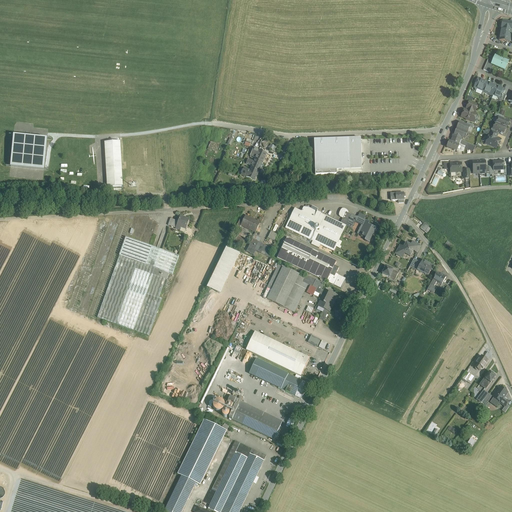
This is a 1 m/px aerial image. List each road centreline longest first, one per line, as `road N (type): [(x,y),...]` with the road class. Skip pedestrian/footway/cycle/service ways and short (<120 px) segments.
road 1 (unclassified): [(399,220),(330,198),(0,218)]
road 2 (tertiary): [(258,511),(399,220)]
road 3 (residential): [(402,213),(472,307),(511,394)]
road 4 (unclassified): [(278,154),(291,135),(445,131)]
road 5 (track): [(5,470),(142,511)]
